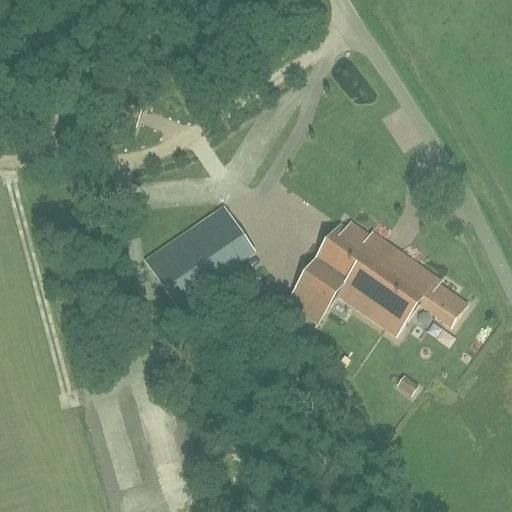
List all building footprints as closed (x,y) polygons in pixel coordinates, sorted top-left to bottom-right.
[(163,22),(133,14),(121,61),(150,69),(163,22)] [(150,118),(158,99),(97,75),(79,120),(134,142),(144,116),(150,118)] [(175,302),(227,269),(253,252),(225,208),(147,259),(175,302)] [(324,254),(291,299),(304,308),(309,300),(327,313),(337,299),(364,319),(396,340),(418,308),(451,330),(468,308),(438,286),(420,273),(401,260),(381,246),(360,231),(353,226),(348,232),(342,228),(331,244),(324,254)] [(398,388),(412,398),(418,389),(404,379),(398,388)]
